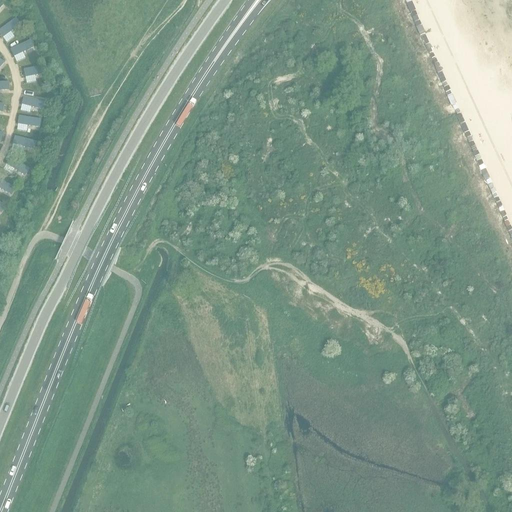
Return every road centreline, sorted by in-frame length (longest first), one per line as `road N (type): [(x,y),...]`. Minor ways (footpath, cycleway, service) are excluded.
road 1 (unclassified): [(224,0),(107,185),(0,426)]
road 2 (primary): [(153,161),(80,310),(0,511)]
road 3 (track): [(167,0),(102,107),(44,234)]
road 4 (primary): [(153,161),(266,0)]
road 5 (primary): [(252,0),(153,161)]
